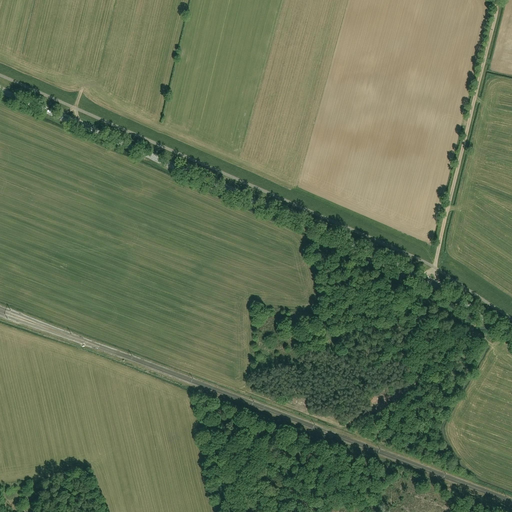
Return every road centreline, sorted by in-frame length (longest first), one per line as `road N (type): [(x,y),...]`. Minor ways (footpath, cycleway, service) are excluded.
road 1 (tertiary): [(511,335),(396,264),(0,90)]
road 2 (track): [(435,267),(493,0)]
road 3 (track): [(472,326),(307,238),(313,227)]
road 4 (track): [(336,427),(397,397),(483,316)]
